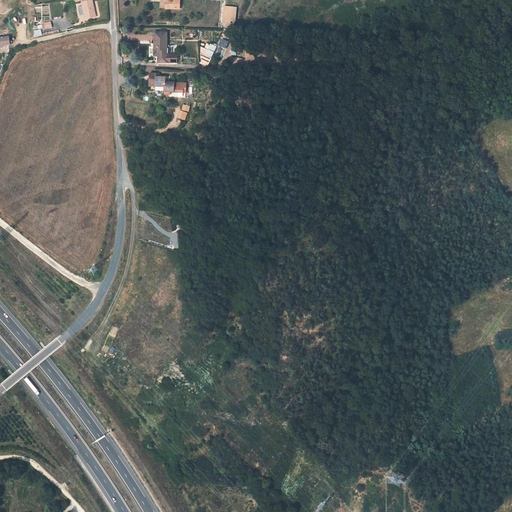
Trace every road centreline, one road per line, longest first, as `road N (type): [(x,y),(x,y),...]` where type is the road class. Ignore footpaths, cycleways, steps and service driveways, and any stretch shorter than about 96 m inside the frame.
road 1 (unclassified): [(0,389),(85,319),(114,265),(121,192),(115,92)]
road 2 (motorway): [(153,511),(104,432),(0,304)]
road 3 (motorway): [(0,340),(91,448),(128,511)]
road 4 (track): [(102,293),(0,222)]
